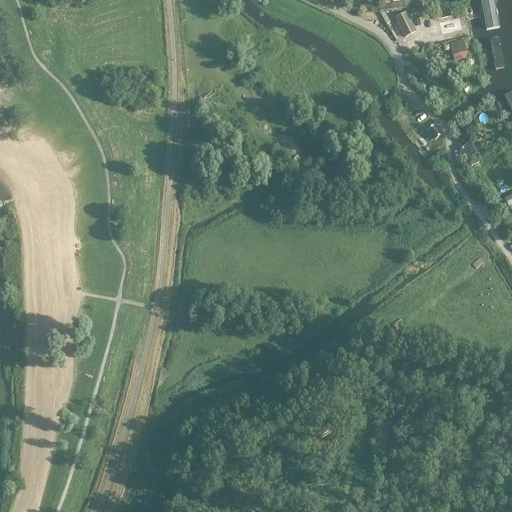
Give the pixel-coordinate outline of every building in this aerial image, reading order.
[(495,0),(479,0),(485,33),(501,30),(495,0)] [(409,8),(408,2),(389,4),(389,5),(379,6),(379,11),(409,8)] [(416,34),(407,13),(395,18),(404,39),(416,34)] [(464,41),(449,45),(454,62),(468,59),(464,41)] [(499,41),(488,43),(494,73),(505,71),(499,41)] [(428,131),(435,139),(435,140),(442,135),(441,135),(434,126),(434,125),(427,131),(428,131)] [(471,143),(460,149),(466,160),(477,154),(471,143)] [(484,267),(482,265),(484,264),(480,259),(472,264),(476,270),(480,266),(482,269),(484,267)] [(404,328),(402,326),(403,325),(400,320),(392,325),(395,330),(400,327),(402,330),(404,328)] [(502,423),(511,425),(511,383),(511,389),(508,399),(506,409),(504,418),(502,423)] [(319,401),(317,399),(318,398),(313,393),(307,400),(311,405),(315,401),(317,403),(319,401)] [(227,432),(228,431),(230,433),(232,432),(230,430),(235,426),(231,421),(223,427),(227,432)] [(369,463),(389,468),(398,428),(378,423),(377,429),(375,439),(374,444),(372,449),(370,458),(369,463)] [(412,465),(414,464),(416,466),(417,464),(415,462),(423,455),(425,458),(427,456),(425,454),(427,452),(420,444),(405,457),(412,465)] [(381,485),(371,496),(381,505),(383,503),(381,501),(387,493),(390,496),(391,494),(381,485)] [(316,496),(317,491),(298,486),(293,505),(312,510),(314,505),(316,496)] [(201,505),(198,504),(199,503),(193,500),(188,508),(194,511),(197,506),(199,507),(201,505)]
